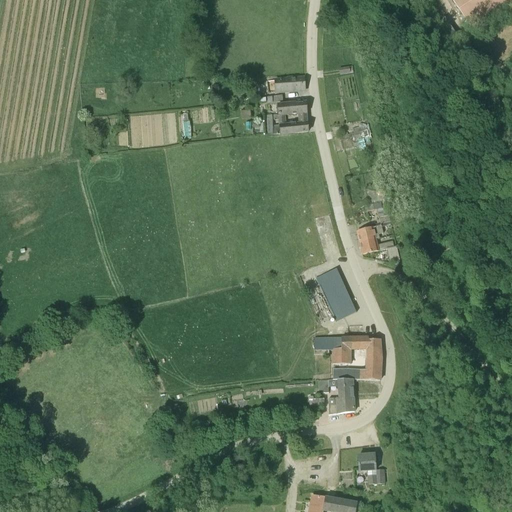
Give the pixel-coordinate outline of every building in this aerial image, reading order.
[(452,0),(468,22),(498,0),(452,0)] [(445,24),(436,31),(449,49),(458,42),(445,24)] [(340,76),(350,74),(349,67),(339,69),(340,76)] [(296,80),(296,78),(288,79),(288,80),(275,81),(275,93),(305,91),(304,80),(296,80)] [(266,104),(272,103),(283,102),(282,96),(272,97),(265,98),(266,104)] [(283,105),(283,102),(272,103),(272,104),(277,104),(278,115),(262,116),(262,120),(285,120),(284,117),(306,114),(306,103),(283,105)] [(263,135),(280,135),(308,133),(307,124),(285,123),(285,120),(262,120),(263,135)] [(369,138),(367,131),(359,133),(359,132),(354,134),(354,138),(360,136),(361,140),(364,139),(365,142),(369,141),(369,138)] [(387,209),(377,212),(379,219),(389,216),(387,209)] [(383,234),(381,226),(357,232),(360,244),(376,240),(380,239),(378,235),(383,234)] [(378,246),(376,240),(360,244),(363,256),(378,252),(387,250),(390,263),(400,260),(397,247),(394,248),(392,242),(378,246)] [(335,323),(356,313),(336,270),(315,279),(319,286),(305,292),(320,325),(333,319),(335,323)] [(380,360),(380,341),(371,341),(371,338),(341,338),(313,338),(313,351),(324,351),(324,355),(332,355),(332,365),(332,381),(335,381),(352,381),(380,381),(380,360)] [(329,394),(330,381),(324,381),(324,383),(322,383),(321,394),(329,394)] [(352,381),(335,381),(335,391),(338,391),(338,399),(337,399),(352,399),(352,381)] [(319,407),(319,399),(313,399),(313,397),(309,397),(309,407),(319,407)] [(352,414),(352,399),(337,399),(336,399),(326,399),(326,413),(334,413),(352,414)] [(375,463),(374,456),(358,457),(359,465),(358,465),(358,467),(359,467),(359,472),(376,471),(376,476),(368,476),(369,491),(384,490),(384,484),(383,471),(376,471),(375,463)] [(327,511),(356,511),(359,501),(312,495),(308,511),(324,511),(325,511),(327,511)]
